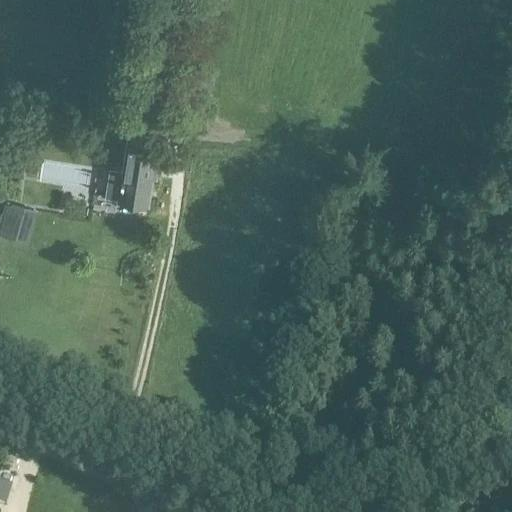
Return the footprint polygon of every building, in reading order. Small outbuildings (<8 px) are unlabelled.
[(118,56),(97,54),(92,95),(112,98),(118,56)] [(119,199),(147,203),(154,158),(126,153),(119,199)] [(22,176),(23,165),(16,164),(14,175),(22,176)] [(105,198),(118,199),(120,182),(108,180),(105,198)] [(3,213),(8,214),(3,233),(28,240),(37,209),(12,201),(11,204),(6,203),(3,213)]
